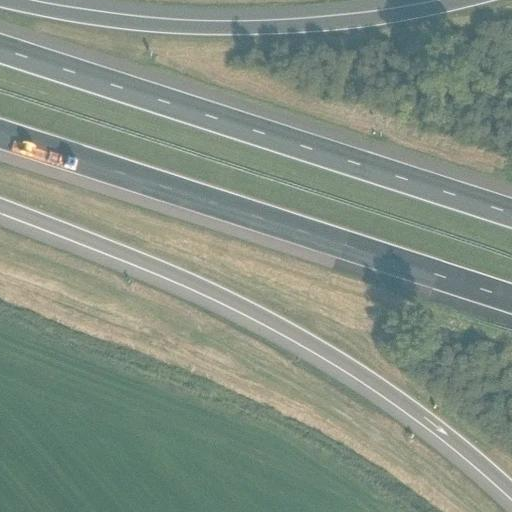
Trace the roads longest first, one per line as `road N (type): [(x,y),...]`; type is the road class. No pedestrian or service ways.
road 1 (motorway): [(0,210),(272,331),(451,441),(511,495)]
road 2 (motorway): [(511,214),(0,49)]
road 3 (motorway): [(0,135),(511,300)]
road 4 (motorway): [(473,0),(355,22),(249,29),(95,19),(0,0)]
